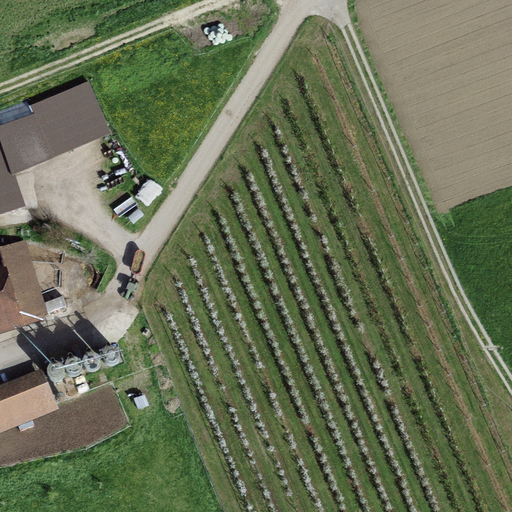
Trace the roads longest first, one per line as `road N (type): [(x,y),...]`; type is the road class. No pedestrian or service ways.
road 1 (track): [(305,0),(103,307),(0,354)]
road 2 (track): [(327,0),(350,30),(467,309),(511,382)]
road 3 (track): [(0,94),(232,0)]
